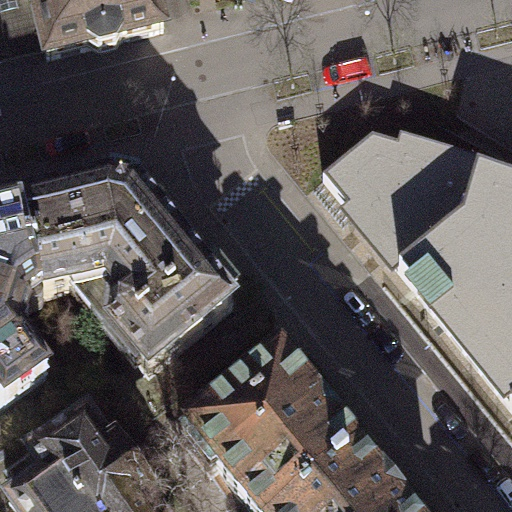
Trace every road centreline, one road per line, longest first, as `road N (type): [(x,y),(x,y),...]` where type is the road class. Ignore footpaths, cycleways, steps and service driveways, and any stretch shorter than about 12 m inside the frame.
road 1 (residential): [(186,74),(203,134),(234,191),(495,511)]
road 2 (residential): [(186,74),(479,0)]
road 3 (residential): [(0,120),(186,74)]
